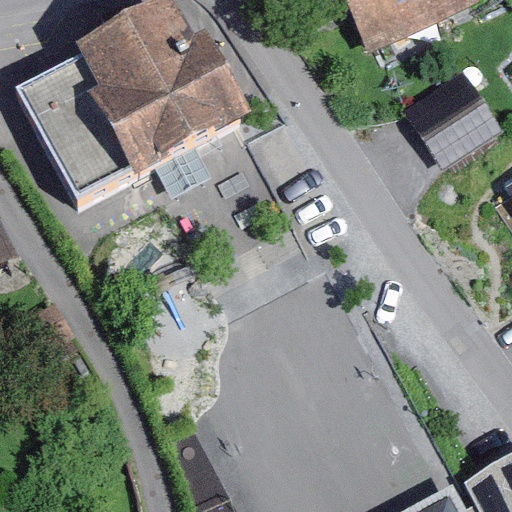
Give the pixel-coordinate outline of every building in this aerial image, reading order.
[(339,0),(368,63),(477,14),(470,0),(339,0)] [(67,66),(20,90),(78,206),(231,129),(187,43),(179,47),(157,2),(60,51),(67,66)] [(405,118),(445,178),(505,139),(466,79),(405,118)] [(0,269),(11,264),(0,242),(0,269)] [(511,511),(511,461),(465,486),(476,508),(468,511),(511,511)] [(441,494),(407,511),(464,511),(452,488),(441,494)]
